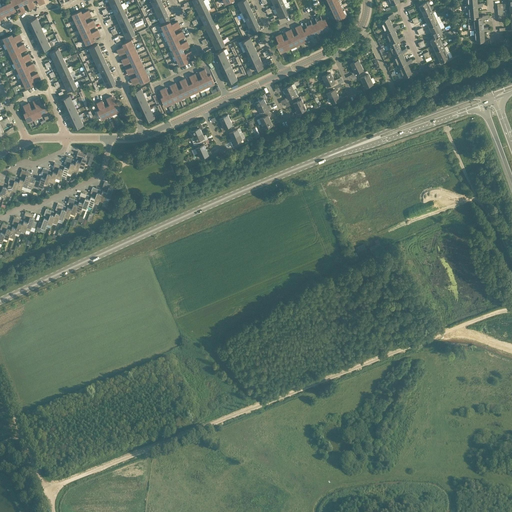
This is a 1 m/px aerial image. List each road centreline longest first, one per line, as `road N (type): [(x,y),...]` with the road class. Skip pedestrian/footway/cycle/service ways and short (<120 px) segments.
road 1 (unclassified): [(46,491),(452,334)]
road 2 (primary): [(0,301),(242,190)]
road 3 (motorway): [(396,138),(453,282),(475,311),(511,330)]
road 4 (motorway): [(511,319),(489,305),(460,265),(408,133)]
road 5 (primary): [(398,126),(242,190)]
road 6 (primary): [(242,190),(396,138)]
road 7 (unclassified): [(387,191),(422,276),(449,312),(452,334)]
road 8 (residential): [(0,216),(100,174),(109,137)]
road 9 (primary): [(511,83),(398,126)]
